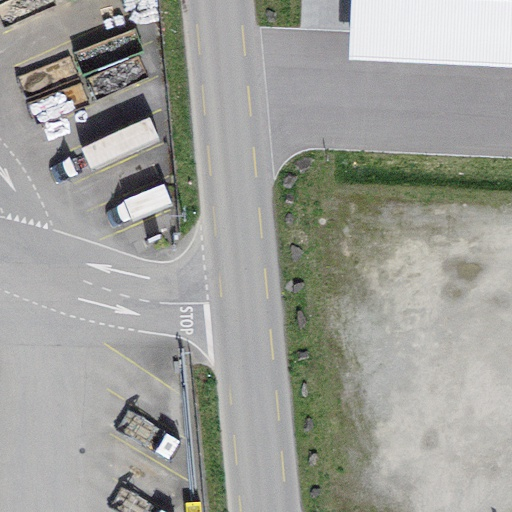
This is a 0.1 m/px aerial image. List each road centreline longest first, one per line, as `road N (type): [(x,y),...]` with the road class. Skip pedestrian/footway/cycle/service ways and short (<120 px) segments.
road 1 (unclassified): [(263,511),(216,0)]
road 2 (unknown): [(26,511),(30,257)]
road 3 (unknown): [(242,285),(30,257)]
